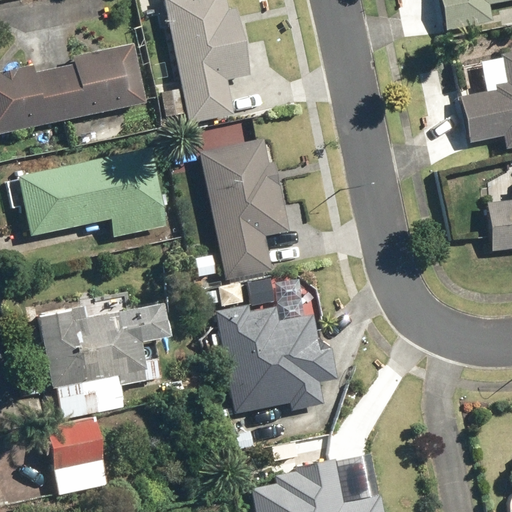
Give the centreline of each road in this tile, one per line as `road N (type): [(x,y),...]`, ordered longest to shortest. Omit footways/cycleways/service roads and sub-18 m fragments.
road 1 (residential): [(511,337),(453,336),(421,318),(399,289),(334,0)]
road 2 (unknown): [(453,336),(448,396),(467,511)]
